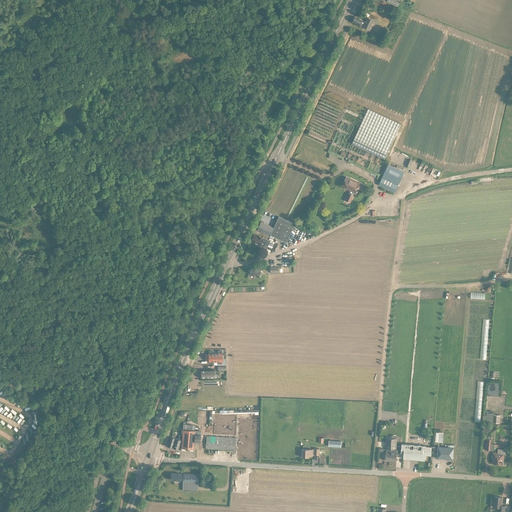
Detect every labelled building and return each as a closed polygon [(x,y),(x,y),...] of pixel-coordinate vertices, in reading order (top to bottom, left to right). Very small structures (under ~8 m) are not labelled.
[(352,20),(353,20),(352,23),(369,31),(374,21),(367,17),(365,22),(358,19),(354,17),(354,18),(353,18),(352,20)] [(360,126),(352,144),(353,145),(384,159),(385,158),(393,141),(401,124),(368,109),(360,126)] [(388,165),(378,185),(394,193),(404,173),(404,172),(396,168),(393,166),(388,164),(388,165)] [(350,191),(349,194),(353,196),(354,193),(357,187),(361,189),(363,185),(350,179),(346,177),(341,187),(350,191)] [(278,216),(273,228),(270,235),(286,242),(294,224),(278,216)] [(270,235),(273,228),(260,222),(257,229),(270,235)] [(251,238),(250,239),(250,240),(250,241),(259,245),(262,246),(266,248),(269,241),(266,239),(258,236),(258,237),(253,235),(252,237),(251,238)] [(249,272),(249,273),(255,276),(255,277),(257,278),(258,276),(260,277),(262,272),(251,267),(250,270),(249,270),(248,272),(249,272)] [(222,353),(221,353),(221,351),(217,351),(217,353),(213,353),(213,351),(208,351),(208,353),(208,354),(204,354),(205,361),(208,361),(208,362),(209,362),(209,364),(213,364),(213,362),(217,362),(217,364),(222,364),(222,362),(222,353)] [(201,378),(214,378),(214,370),(201,370),(201,374),(200,375),(200,376),(201,377),(201,378)] [(485,412),(484,422),(492,423),(492,422),(499,423),(500,416),(493,415),(493,413),(485,412)] [(195,431),(182,430),(182,435),(178,435),(178,440),(180,440),(179,444),(181,445),(181,448),(193,449),(194,442),(200,442),(201,431),(195,431)] [(235,450),(236,438),(206,436),(205,449),(235,450)] [(175,439),(175,438),(170,437),(167,447),(172,448),(178,449),(179,444),(180,440),(178,440),(175,439)] [(401,453),(401,447),(397,446),(397,449),(396,449),(396,439),(387,438),(386,448),(386,452),(396,453),(401,453)] [(431,456),(432,446),(402,444),(401,447),(401,453),(401,454),(404,454),(403,459),(425,460),(425,455),(431,456)] [(453,460),(454,448),(437,446),(436,458),(453,460)] [(314,450),(302,449),(302,457),(309,457),(309,456),(312,456),(312,455),(319,455),(319,449),(314,449),(314,450)] [(396,461),(396,453),(386,452),(385,461),(396,461)] [(492,453),(492,459),(492,464),(503,464),(503,454),(497,453),(497,454),(496,454),(496,453),(492,453)] [(180,474),(179,474),(171,474),(171,480),(179,480),(183,480),(182,491),(197,491),(198,475),(183,474),(183,475),(180,474)] [(494,497),(493,507),(498,507),(498,509),(497,511),(503,511),(505,506),(501,506),(502,497),(494,497)]
